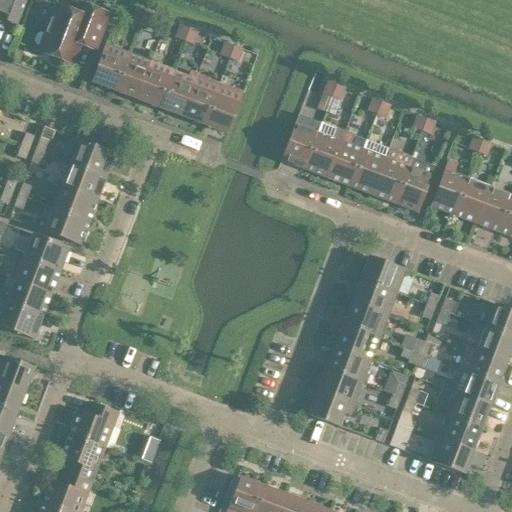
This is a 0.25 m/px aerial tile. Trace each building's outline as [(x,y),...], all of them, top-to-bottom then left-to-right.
[(0,0),(0,17),(17,24),(21,13),(26,0),(0,0)] [(84,39),(99,44),(110,15),(80,3),(76,13),(56,5),(45,34),(41,33),(38,34),(35,41),(36,45),(40,46),(38,51),(73,65),(84,39)] [(140,24),(145,12),(136,9),(131,21),(140,24)] [(145,12),(140,24),(148,27),(153,16),(145,12)] [(187,12),(181,24),(209,37),(214,24),(187,12)] [(185,41),(189,29),(181,26),(176,38),(185,41)] [(189,29),(185,41),(193,44),(197,32),(189,29)] [(226,42),(250,53),(256,40),(232,29),(226,42)] [(230,58),(234,47),(226,43),(221,55),(230,58)] [(92,82),(115,91),(129,53),(106,45),(92,82)] [(234,47),(230,58),(238,61),(242,50),(234,47)] [(151,62),(129,53),(115,91),(137,99),(151,62)] [(151,62),(137,99),(160,108),(174,70),(151,62)] [(188,76),(174,70),(160,108),(182,116),(197,75),(198,74),(190,71),(188,76)] [(220,83),(197,75),(182,116),(205,125),(220,83)] [(332,97),(337,85),(328,82),(323,94),(332,97)] [(243,92),(220,83),(205,125),(228,134),(239,104),(243,92)] [(337,85),(332,97),(340,100),(344,88),(337,85)] [(377,114),(382,102),(373,99),(368,111),(377,114)] [(382,102),(377,114),(385,117),(389,105),(382,102)] [(321,124),(298,116),(282,160),(305,169),(319,133),(318,133),(321,124)] [(422,131),(427,119),(418,116),(413,128),(422,131)] [(427,119),(422,131),(430,134),(435,122),(427,119)] [(344,133),(321,124),(318,133),(319,133),(305,169),(327,178),(344,133)] [(479,124),(475,137),(501,146),(505,133),(479,124)] [(45,154),(49,142),(54,130),(45,127),(41,139),(36,151),(45,154)] [(22,145),(30,148),(35,137),(26,133),(22,145)] [(364,150),(362,149),(350,145),(354,136),(344,133),(327,178),(350,186),(364,150)] [(478,152),(483,141),(474,137),(469,149),(478,152)] [(75,151),(71,164),(107,178),(116,154),(75,139),(71,150),(75,151)] [(372,195),(389,150),(366,141),(362,149),(364,150),(350,186),(372,195)] [(483,141),(478,152),(486,155),(490,144),(483,141)] [(30,148),(22,145),(17,157),(26,160),(30,148)] [(389,150),(372,195),(395,203),(409,167),(408,166),(411,158),(389,150)] [(45,154),(36,151),(32,162),(40,165),(45,154)] [(395,203),(417,212),(434,167),(411,158),(408,166),(409,167),(395,203)] [(431,206),(454,215),(468,179),(454,173),(458,162),(449,160),(445,170),(431,206)] [(107,178),(71,164),(62,186),(99,200),(107,178)] [(5,190),(13,193),(18,181),(9,178),(5,190)] [(477,224),(491,187),(468,179),(454,215),(477,224)] [(19,195),(28,199),(32,187),(24,184),(19,195)] [(99,200),(62,186),(54,209),(90,222),(99,200)] [(499,232),(511,198),(511,195),(491,187),(477,224),(499,232)] [(13,193),(5,190),(0,201),(9,205),(13,193)] [(28,199),(19,195),(15,207),(23,210),(28,199)] [(511,198),(499,232),(511,236),(511,198)] [(36,220),(33,227),(81,245),(90,222),(54,209),(49,222),(40,219),(36,220)] [(33,234),(24,258),(61,272),(69,248),(33,234)] [(396,294),(397,293),(405,270),(369,257),(360,280),(396,294)] [(61,272),(24,258),(16,280),(52,294),(61,272)] [(16,280),(8,302),(44,316),(52,294),(16,280)] [(396,294),(360,280),(352,302),(388,316),(396,294)] [(427,305),(435,308),(439,296),(431,293),(427,305)] [(0,325),(35,339),(44,316),(7,303),(8,302),(0,299),(0,325)] [(441,310),(449,314),(454,302),(446,299),(441,310)] [(343,324),(379,338),(388,316),(352,302),(343,324)] [(511,310),(495,304),(486,327),(511,337),(511,310)] [(435,308),(427,305),(422,316),(431,319),(435,308)] [(449,314),(441,310),(437,322),(445,325),(449,314)] [(379,338),(343,324),(335,347),(371,361),(379,338)] [(511,346),(511,337),(486,327),(477,350),(507,361),(511,346)] [(421,354),(426,342),(417,339),(412,351),(421,354)] [(430,357),(431,355),(434,345),(426,342),(421,354),(430,357)] [(362,383),(371,361),(335,347),(326,369),(362,383)] [(477,350),(469,371),(469,372),(498,383),(507,361),(477,350)] [(417,365),(421,354),(412,351),(408,362),(417,365)] [(0,382),(26,391),(35,368),(0,354),(0,382)] [(421,354),(417,365),(425,369),(430,357),(421,354)] [(460,368),(451,391),(490,406),(498,383),(469,372),(469,371),(460,368)] [(362,383),(326,369),(318,392),(354,406),(362,383)] [(0,382),(0,407),(18,414),(26,391),(0,382)] [(393,395),(401,398),(406,386),(397,383),(393,395)] [(412,388),(407,400),(415,403),(416,401),(423,405),(428,394),(412,388)] [(482,428),(490,406),(451,391),(443,413),(452,417),(482,428)] [(354,406),(318,392),(309,414),(339,426),(344,413),(350,416),(354,406)] [(401,398),(393,395),(388,406),(397,409),(401,398)] [(415,403),(407,400),(403,412),(411,415),(415,403)] [(78,411),(69,434),(106,448),(119,413),(90,402),(86,414),(78,411)] [(0,432),(8,436),(18,414),(0,407),(0,432)] [(482,428),(452,417),(444,440),(473,451),(482,428)] [(403,451),(412,429),(397,423),(389,446),(403,451)] [(376,440),(385,443),(389,431),(380,428),(376,440)] [(0,432),(0,458),(0,459),(8,436),(0,432)] [(68,460),(64,472),(93,483),(106,448),(69,434),(61,457),(68,460)] [(473,451),(444,440),(435,463),(465,474),(473,451)] [(265,457),(268,448),(251,444),(249,453),(265,457)] [(137,446),(133,457),(149,463),(154,452),(137,446)] [(65,511),(81,511),(93,483),(64,472),(59,483),(52,480),(43,504),(65,511)] [(253,511),(264,486),(241,477),(227,511),(253,511)] [(279,511),(286,494),(264,486),(253,511),(279,511)] [(286,494),(279,511),(305,511),(309,503),(286,494)] [(331,511),(309,503),(305,511),(331,511)]
